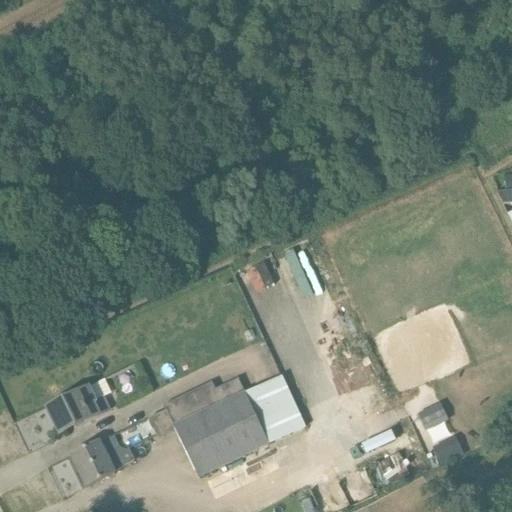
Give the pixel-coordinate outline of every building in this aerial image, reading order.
[(511,190),(511,176),(503,177),(505,191),(511,190)] [(498,193),(503,205),(511,204),(511,192),(511,191),(498,193)] [(166,412),(174,428),(246,394),(239,380),(216,391),(212,384),(164,407),(166,412)] [(85,425),(112,412),(105,399),(112,396),(105,381),(47,409),(59,433),(84,422),(85,425)] [(174,428),(176,433),(199,480),(270,447),(270,446),(246,394),(174,428)] [(441,404),(418,415),(426,432),(449,421),(441,404)] [(176,433),(174,428),(166,412),(149,421),(159,441),(176,433)] [(87,489),(115,475),(124,467),(135,462),(129,449),(126,451),(121,449),(115,437),(71,458),(87,489)] [(456,438),(432,449),(441,468),(465,457),(456,438)]
